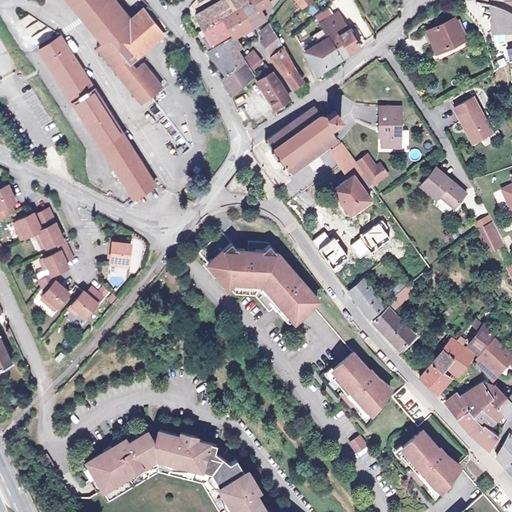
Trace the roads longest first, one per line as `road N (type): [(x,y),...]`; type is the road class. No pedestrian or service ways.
road 1 (residential): [(0,286),(46,391),(51,443),(153,396),(191,404),(224,422),(304,511)]
road 2 (residential): [(167,227),(327,417),(386,511)]
road 3 (unclassified): [(278,204),(401,365),(487,458)]
road 4 (residential): [(432,0),(242,148)]
road 5 (residential): [(167,227),(140,222),(0,154)]
road 6 (unclassified): [(155,0),(209,72),(242,148)]
